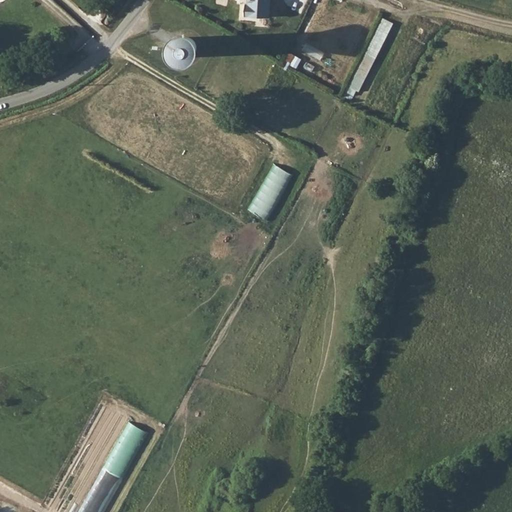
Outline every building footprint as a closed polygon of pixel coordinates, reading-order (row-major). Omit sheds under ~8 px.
[(245,0),(246,8),(241,8),(241,19),(267,19),(267,0),(245,0)] [(384,17),(347,91),(358,97),(395,22),(384,17)] [(171,55),(171,61),(176,69),(183,71),(190,70),(195,64),(195,56),(190,48),(182,46),(175,49),(171,55)] [(270,220),(295,174),(277,164),(252,210),(270,220)] [(81,511),(107,511),(149,432),(129,421),(81,511)]
